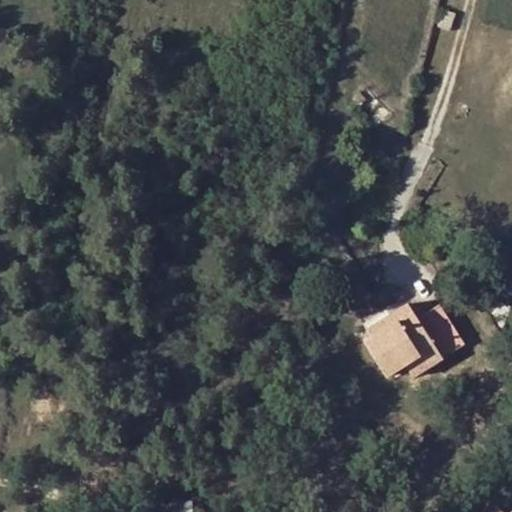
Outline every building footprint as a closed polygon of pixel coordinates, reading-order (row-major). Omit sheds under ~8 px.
[(439,22),(437,33),(451,35),(452,24),(439,22)] [(404,369),(433,349),(417,324),(404,308),(364,334),(369,340),(362,344),(385,381),(404,369)] [(461,349),(437,311),(417,324),(433,349),(441,363),(461,349)] [(433,349),(404,369),(412,382),(441,363),(433,349)] [(271,451),(267,468),(281,472),(286,455),(271,451)]
